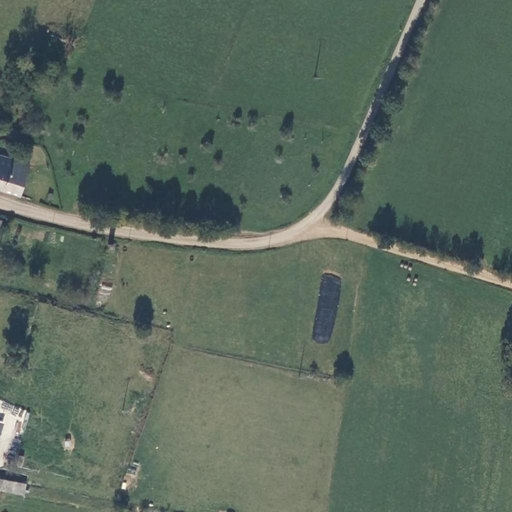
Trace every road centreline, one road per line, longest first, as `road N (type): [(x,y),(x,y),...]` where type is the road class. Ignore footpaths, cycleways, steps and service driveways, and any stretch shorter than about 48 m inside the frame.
road 1 (unclassified): [(0,203),(207,242),(294,232),(345,176),(421,0)]
road 2 (track): [(511,285),(310,222)]
